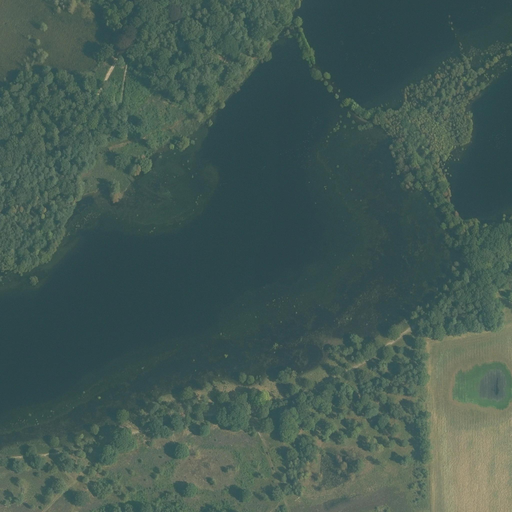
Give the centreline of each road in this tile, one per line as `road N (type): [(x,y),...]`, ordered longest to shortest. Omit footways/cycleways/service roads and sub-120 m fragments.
road 1 (track): [(511,244),(364,365),(270,405),(166,422),(106,445),(0,459)]
road 2 (unknown): [(204,0),(131,56),(119,104),(74,144),(60,146),(37,131),(0,138)]
road 3 (track): [(0,156),(53,140),(77,122),(128,43),(189,0)]
